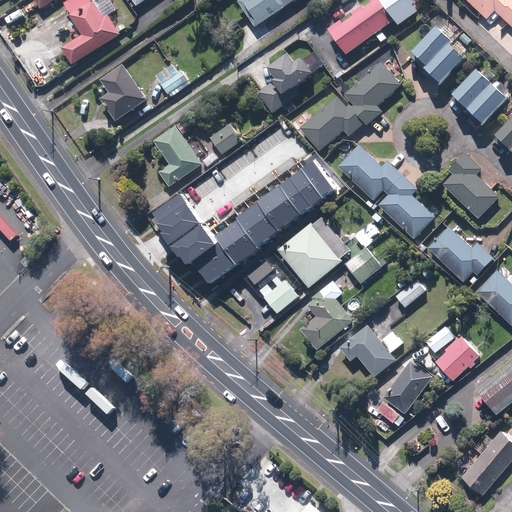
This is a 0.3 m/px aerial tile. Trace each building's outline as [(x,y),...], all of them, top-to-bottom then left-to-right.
[(36,0),(43,8),(55,0),(36,0)] [(64,46),(75,64),(123,35),(110,14),(106,16),(95,0),(68,0),(65,2),(85,34),(64,46)] [(240,0),(258,26),(297,0),(240,0)] [(423,7),(417,0),(372,0),(330,30),(348,54),(398,19),(401,24),(423,7)] [(511,0),(468,0),(488,19),(496,11),(501,16),(508,22),(511,17),(511,0)] [(415,51),(428,63),(425,66),(444,83),(468,57),(452,44),(455,41),(439,26),(415,51)] [(260,93),(274,113),(302,94),(297,87),(317,73),(307,58),(299,63),(292,53),(272,67),(279,77),(277,78),(278,80),(260,93)] [(158,75),(172,97),(193,83),(179,62),(158,75)] [(385,111),(381,106),(404,86),(384,62),(347,94),(357,106),(355,107),(370,124),(385,111)] [(103,98),(118,122),(150,100),(126,65),(104,80),(112,92),(103,98)] [(511,98),(481,69),(456,95),(487,123),(511,98)] [(341,97),(302,128),(321,152),(348,131),(352,136),(366,125),(350,105),(348,107),(341,97)] [(511,122),(499,136),(511,147),(511,122)] [(233,124),(213,137),(225,154),(244,140),(233,124)] [(161,172),(172,186),(204,164),(178,126),(157,140),(173,164),(161,172)] [(437,217),(414,194),(419,189),(390,161),(384,167),(361,145),(340,166),(375,201),(386,190),(390,194),(380,205),(415,239),(437,217)] [(258,163),(247,148),(231,160),(243,174),(258,163)] [(483,168),(467,154),(451,171),(454,174),(445,184),(481,217),(501,196),(478,174),(483,168)] [(314,161),(302,170),(321,197),(334,189),(314,161)] [(302,170),(290,178),(310,206),(321,197),(302,170)] [(290,178),(279,185),(299,213),(310,206),(290,178)] [(279,185),(267,194),(287,222),(299,213),(279,185)] [(267,194),(256,201),(257,202),(276,229),(287,222),(267,194)] [(165,239),(169,245),(200,223),(195,216),(180,195),(152,214),(158,223),(155,225),(165,239)] [(257,202),(245,211),(264,238),(276,230),(276,229),(257,202)] [(245,211),(234,218),(236,220),(254,245),(264,238),(245,211)] [(324,216),(281,250),(311,287),(354,254),(324,216)] [(236,220),(224,228),(243,256),(255,247),(254,245),(236,220)] [(191,263),(216,245),(200,223),(169,245),(178,257),(180,256),(187,265),(191,263)] [(380,232),(373,224),(357,237),(365,246),(380,232)] [(466,281),(476,271),(480,275),(496,258),(479,242),(473,248),(451,226),(430,247),(466,281)] [(224,228),(213,236),(219,243),(233,263),(243,256),(224,228)] [(191,263),(200,276),(228,256),(219,243),(216,245),(191,263)] [(369,246),(348,265),(364,283),(385,264),(369,246)] [(200,276),(207,286),(235,266),(233,263),(228,256),(200,276)] [(511,282),(499,270),(478,291),(511,323),(511,282)] [(429,290),(419,279),(399,296),(408,308),(429,290)] [(303,328),(319,349),(356,320),(339,299),(346,293),(336,280),(315,296),(318,299),(311,305),(319,316),(303,328)] [(289,281),(267,297),(279,313),(301,297),(289,281)] [(87,310),(52,347),(159,445),(194,408),(87,310)] [(398,360),(370,326),(341,349),(352,362),(359,355),(378,377),(398,360)] [(456,337),(448,327),(429,342),(437,352),(456,337)] [(482,355),(463,336),(438,360),(456,379),(482,355)] [(435,376),(414,360),(392,390),(413,406),(435,376)] [(511,362),(480,389),(500,413),(511,403),(511,362)] [(511,437),(503,430),(463,476),(486,496),(511,465),(511,437)] [(327,511),(314,500),(304,511),(327,511)]
